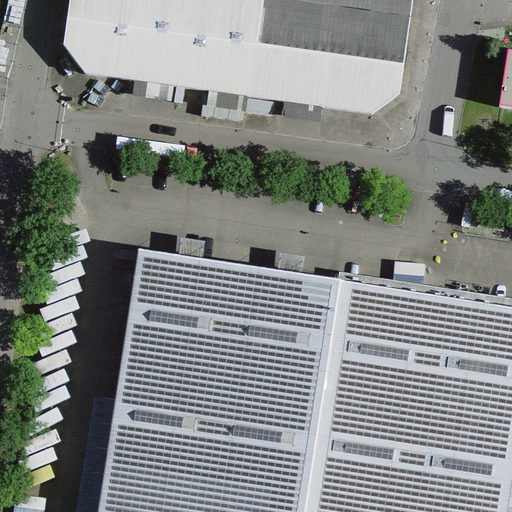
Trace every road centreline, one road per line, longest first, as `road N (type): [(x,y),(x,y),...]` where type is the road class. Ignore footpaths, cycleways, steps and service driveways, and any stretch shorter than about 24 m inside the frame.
road 1 (residential): [(432,170),(23,119)]
road 2 (residential): [(23,119),(0,301)]
road 3 (residential): [(432,170),(466,0)]
road 4 (residential): [(40,0),(23,119)]
